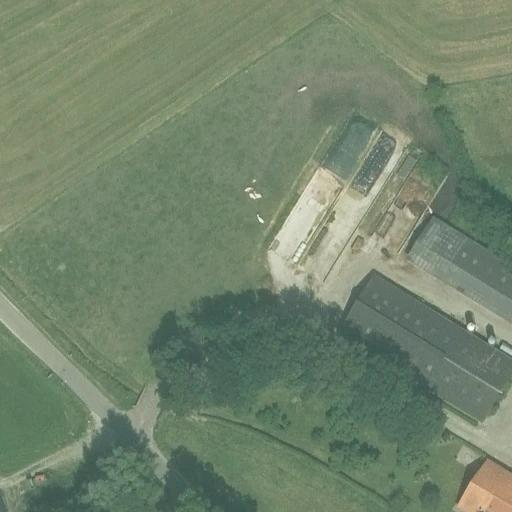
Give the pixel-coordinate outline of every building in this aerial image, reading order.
[(293,211),(313,221),(325,198),(305,187),(293,211)] [(467,300),(511,326),(511,267),(424,215),(399,257),(468,298),(467,300)] [(511,363),(375,278),(339,336),(481,424),(511,375),(511,363)] [(360,511),(352,508),(340,502),(348,487),(264,447),(237,505),(251,511),(360,511)] [(511,511),(511,478),(487,462),(458,509),(462,511),(511,511)]
